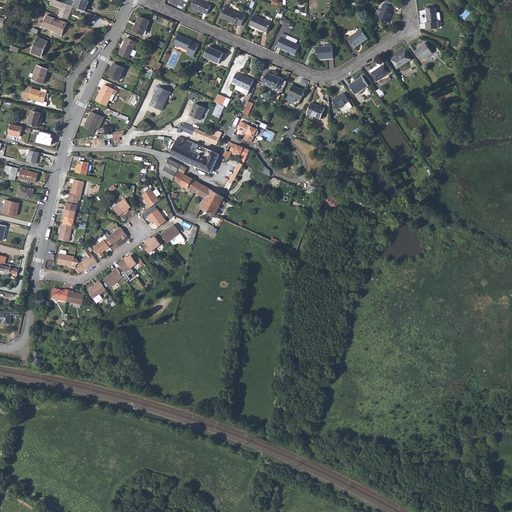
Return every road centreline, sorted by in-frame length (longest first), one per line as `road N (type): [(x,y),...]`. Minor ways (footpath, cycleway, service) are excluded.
road 1 (residential): [(143,0),(325,77),(401,35),(410,0)]
road 2 (residential): [(130,0),(65,147)]
road 3 (residential): [(35,273),(79,280),(140,238),(140,225)]
road 4 (residential): [(65,147),(35,273)]
